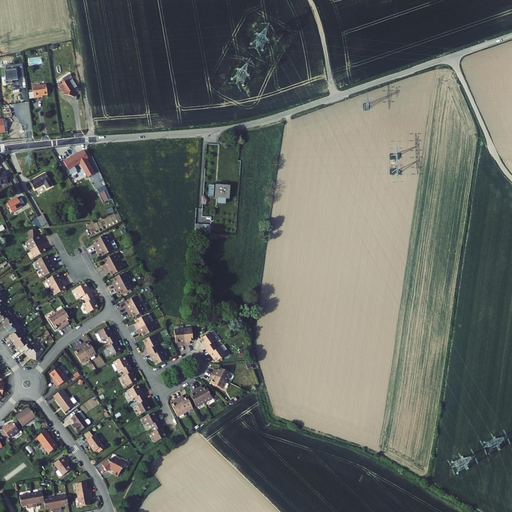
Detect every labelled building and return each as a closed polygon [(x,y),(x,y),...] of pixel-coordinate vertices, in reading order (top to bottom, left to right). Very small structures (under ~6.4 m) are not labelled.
[(24,79),(22,64),(3,66),(6,81),(24,79)] [(73,98),(74,92),(68,81),(58,86),(61,92),(62,91),(64,93),(63,95),(73,98)] [(47,94),(46,86),(32,88),(33,97),(38,97),(38,95),(47,94)] [(84,151),(64,161),(68,170),(80,164),(87,178),(96,174),(84,151)] [(0,173),(0,183),(10,182),(8,172),(0,173)] [(50,188),(55,185),(49,173),(34,181),(38,188),(47,183),(50,188)] [(231,185),(216,184),(216,188),(214,188),(214,185),(210,185),(209,196),(214,196),(214,190),(216,190),(215,198),(219,198),(219,202),(226,202),(226,198),(230,199),(231,185)] [(105,191),(99,194),(103,203),(109,200),(105,191)] [(22,207),(17,197),(6,203),(12,213),(22,207)] [(46,214),(41,218),(47,228),(53,227),(46,214)] [(41,229),(47,228),(41,218),(36,220),(41,229)] [(212,224),(196,223),(195,232),(211,233),(212,224)] [(97,250),(111,242),(107,235),(96,240),(99,245),(96,246),(97,250)] [(33,249),(47,242),(45,239),(42,240),(40,236),(36,237),(36,236),(32,238),(33,239),(29,241),(33,249)] [(47,242),(33,249),(37,257),(48,251),(46,247),(48,245),(47,242)] [(111,242),(97,250),(99,253),(102,251),(104,256),(115,250),(111,242)] [(106,269),(120,262),(116,254),(105,260),(107,264),(104,266),(106,269)] [(41,269),(55,261),(54,258),(51,260),(48,255),(37,261),(41,269)] [(55,261),(41,269),(45,277),(57,271),(54,266),(57,265),(55,261)] [(120,262),(106,269),(108,272),(111,271),(113,275),(124,270),(120,262)] [(52,287),(66,280),(65,276),(62,278),(59,273),(48,279),(52,287)] [(116,288),(130,281),(126,273),(115,279),(117,283),(114,285),(116,288)] [(66,280),(52,287),(56,295),(67,289),(65,284),(68,283),(66,280)] [(130,281),(116,288),(117,291),(120,290),(123,294),(134,289),(130,281)] [(86,301),(95,297),(94,293),(92,294),(88,285),(78,289),(82,298),(85,297),(86,301)] [(7,298),(0,287),(0,323),(2,322),(12,335),(8,338),(9,340),(11,339),(18,348),(16,350),(18,352),(20,350),(23,353),(25,351),(30,358),(31,357),(32,359),(37,359),(40,356),(39,355),(44,349),(40,344),(38,346),(34,340),(30,343),(20,329),(23,328),(13,314),(11,316),(1,302),(7,298)] [(128,311),(142,304),(138,296),(127,302),(129,306),(126,308),(128,311)] [(97,300),(95,297),(86,301),(88,304),(86,305),(90,314),(100,310),(96,301),(97,300)] [(142,304),(128,311),(129,314),(132,313),(135,317),(146,312),(142,304)] [(57,313),(66,326),(69,324),(67,321),(72,318),(65,308),(57,313)] [(66,326),(57,313),(50,317),(57,328),(61,325),(63,328),(66,326)] [(138,330),(152,324),(148,316),(137,321),(139,325),(136,327),(138,330)] [(152,324),(138,330),(139,333),(142,332),(144,337),(156,331),(152,324)] [(107,343),(117,338),(115,334),(113,335),(108,327),(99,332),(103,341),(106,339),(107,343)] [(184,329),(185,345),(189,345),(189,341),(194,341),(192,328),(184,329)] [(185,345),(184,329),(175,330),(176,343),(181,342),(182,345),(185,345)] [(218,340),(212,331),(204,338),(209,346),(207,347),(210,350),(218,344),(216,341),(218,340)] [(159,344),(155,335),(145,340),(150,348),(148,349),(150,353),(159,348),(157,345),(159,344)] [(107,347),(111,356),(121,351),(117,342),(118,341),(117,338),(107,343),(109,346),(107,347)] [(83,343),(91,357),(99,352),(93,341),(88,344),(87,341),(83,343)] [(91,357),(83,343),(80,345),(82,348),(77,350),(84,361),(91,357)] [(218,344),(210,350),(212,353),(214,352),(219,360),(228,354),(226,351),(223,346),(222,346),(220,347),(218,344)] [(159,348),(150,353),(151,357),(153,356),(158,364),(167,359),(163,350),(161,352),(159,348)] [(123,373),(132,368),(130,364),(129,365),(124,357),(114,362),(119,371),(121,370),(123,373)] [(69,378),(60,365),(51,372),(56,379),(54,380),(58,386),(69,378)] [(0,405),(5,402),(9,387),(3,379),(5,377),(2,374),(5,372),(3,369),(1,366),(0,366),(0,405)] [(123,377),(127,386),(137,381),(132,372),(134,371),(132,368),(123,373),(125,376),(123,377)] [(212,374),(226,381),(230,373),(219,368),(217,372),(214,371),(212,374)] [(226,381),(212,374),(211,378),(214,379),(211,384),(223,389),(226,381)] [(136,401),(146,396),(144,393),(142,394),(137,385),(128,390),(132,399),(135,398),(136,401)] [(76,403),(65,387),(55,394),(66,410),(76,403)] [(197,389),(204,402),(212,398),(206,387),(202,390),(200,387),(197,389)] [(204,402),(197,389),(194,390),(195,393),(191,395),(196,406),(204,402)] [(136,405),(140,414),(150,409),(146,401),(147,400),(146,396),(136,401),(131,404),(132,407),(136,405)] [(178,398),(185,412),(193,408),(187,397),(183,399),(181,396),(178,398)] [(93,397),(81,406),(86,413),(99,404),(93,397)] [(185,412),(178,398),(175,400),(176,403),(172,405),(178,416),(185,412)] [(23,412),(18,415),(26,425),(40,415),(33,406),(28,409),(23,413),(23,412)] [(85,418),(79,409),(71,415),(75,420),(72,422),(78,430),(90,421),(90,418),(88,416),(85,418)] [(152,428),(161,423),(159,420),(158,421),(153,412),(143,417),(148,426),(150,425),(152,428)] [(23,429),(16,421),(10,425),(9,424),(6,426),(7,427),(13,436),(23,429)] [(151,432),(156,441),(166,436),(161,428),(163,427),(161,423),(152,428),(154,431),(151,432)] [(7,427),(4,429),(10,438),(13,436),(7,427)] [(85,433),(88,437),(93,434),(90,429),(85,433)] [(58,440),(50,430),(41,437),(53,453),(61,447),(57,441),(58,440)] [(89,439),(88,439),(92,445),(92,446),(95,450),(98,448),(100,451),(106,447),(102,441),(102,442),(98,437),(99,436),(97,433),(94,435),(89,439)] [(110,458),(103,463),(108,469),(110,467),(115,470),(114,472),(119,475),(122,468),(123,468),(126,462),(120,459),(121,458),(115,455),(113,458),(111,460),(110,458)] [(73,463),(68,457),(58,464),(63,471),(60,473),(63,477),(65,477),(66,477),(67,476),(68,476),(76,470),(71,463),(73,463)] [(91,492),(90,484),(80,486),(82,497),(95,496),(95,491),(91,492)] [(41,505),(48,504),(48,500),(47,493),(35,495),(37,509),(41,508),(41,505)] [(32,510),(37,509),(35,495),(23,496),(25,507),(32,506),(32,510)] [(96,501),(95,496),(82,497),(83,509),(94,508),(93,501),(96,501)] [(72,499),(72,497),(59,499),(61,511),(66,511),(66,510),(74,508),(72,499)] [(56,511),(61,511),(59,499),(48,500),(48,504),(49,511),(56,511)]
